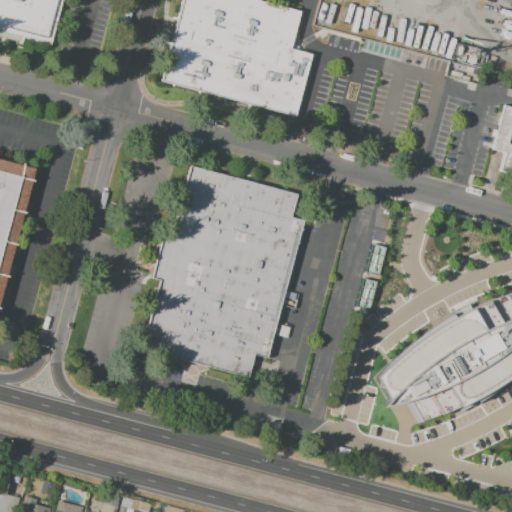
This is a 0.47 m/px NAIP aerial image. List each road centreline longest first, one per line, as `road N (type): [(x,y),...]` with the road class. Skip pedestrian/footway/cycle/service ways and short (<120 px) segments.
road 1 (trunk): [(444,511),(0,389)]
road 2 (residential): [(511,212),(116,108)]
road 3 (tertiary): [(61,310),(144,0)]
road 4 (trunk): [(0,442),(264,511)]
road 5 (trunk): [(201,444),(69,395),(58,375),(61,310)]
road 6 (residential): [(116,108),(0,77)]
